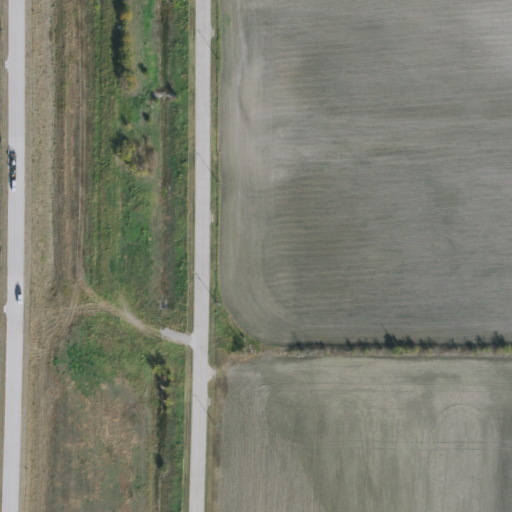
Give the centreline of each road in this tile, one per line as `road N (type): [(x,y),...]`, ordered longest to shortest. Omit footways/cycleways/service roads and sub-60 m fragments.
road 1 (trunk): [(187,511),(201,0)]
road 2 (trunk): [(17,0),(6,511)]
